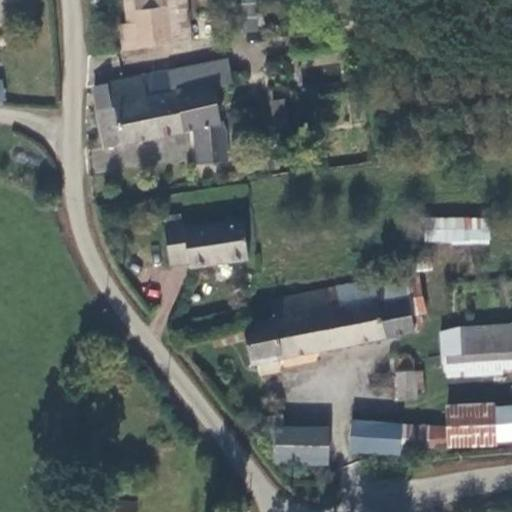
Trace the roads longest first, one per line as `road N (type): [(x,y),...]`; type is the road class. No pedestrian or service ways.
road 1 (unclassified): [(69,129),(76,216),(109,294),(277,511)]
road 2 (unclassified): [(372,511),(511,479)]
road 3 (unclassified): [(70,0),(69,129)]
